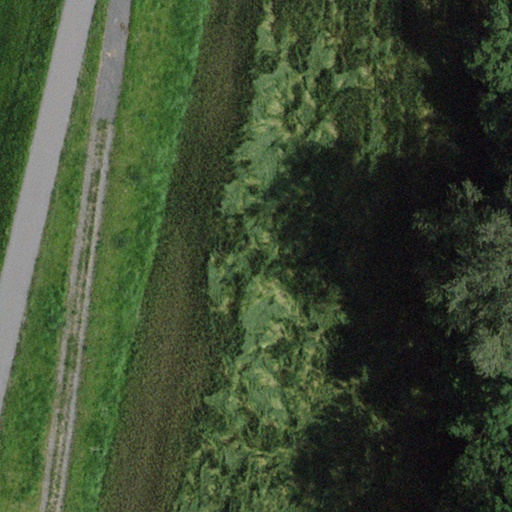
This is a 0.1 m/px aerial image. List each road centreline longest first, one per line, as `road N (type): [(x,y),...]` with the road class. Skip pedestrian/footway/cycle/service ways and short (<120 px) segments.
road 1 (track): [(65,511),(129,0)]
road 2 (track): [(94,0),(0,405)]
